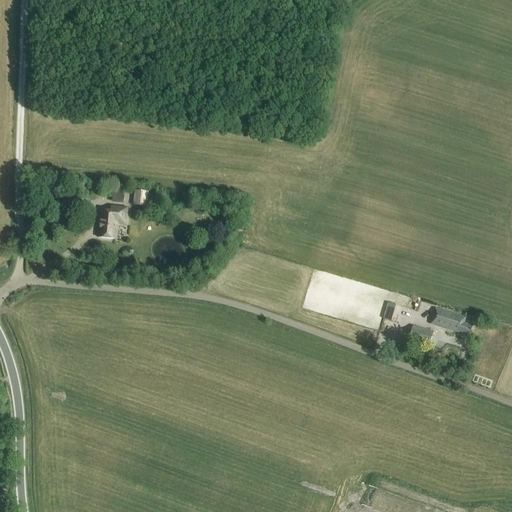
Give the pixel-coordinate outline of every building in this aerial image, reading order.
[(127,192),(116,191),(115,202),(126,203),(127,192)] [(135,192),(134,206),(146,207),(147,193),(135,192)] [(125,225),(127,209),(111,208),(110,215),(100,214),(99,222),(100,223),(98,238),(115,240),(117,224),(125,225)] [(384,320),(391,322),(394,311),(387,308),(384,320)] [(465,318),(436,309),(431,325),(453,332),(452,335),(468,340),(472,326),(464,324),(465,318)] [(420,329),(413,327),(408,340),(428,346),(430,338),(432,333),(428,331),(427,331),(420,329)]
